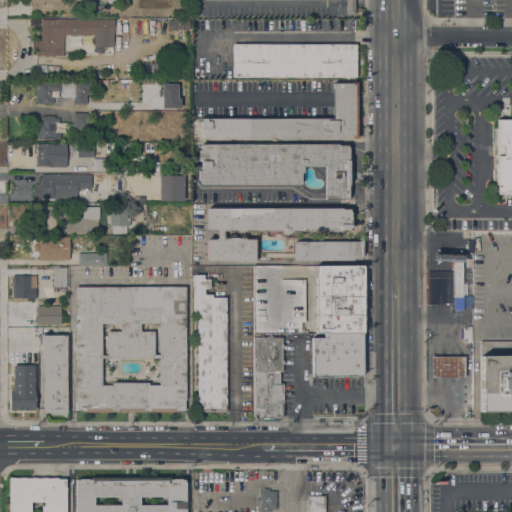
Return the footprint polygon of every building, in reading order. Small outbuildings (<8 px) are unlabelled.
[(354,0),(354,14),(346,15),(345,0),(354,0)] [(36,56),(36,48),(32,48),(32,41),(41,41),(41,35),(40,35),(40,29),(41,29),(41,19),(93,19),(93,35),(64,35),(63,37),(63,48),(60,48),(60,56),(36,56)] [(100,34),(100,20),(115,20),(114,34),(100,34)] [(67,35),(68,45),(93,44),(92,35),(67,35)] [(356,44),(356,77),(232,77),(232,44),(356,44)] [(46,65),(47,77),(36,77),(36,65),(46,65)] [(38,104),(36,102),(36,90),(38,90),(38,83),(61,82),(61,91),(51,91),(51,97),(53,97),(53,104),(38,104)] [(356,139),(351,139),(351,138),(204,138),(204,128),(200,128),(200,119),(333,118),(333,97),(333,83),(351,83),(351,82),(356,82),(356,97),(356,139)] [(72,83),(86,83),(86,107),(73,107),(73,95),(72,94),(72,83)] [(87,128),(73,128),(73,113),(86,113),(87,128)] [(55,116),(55,118),(59,118),(59,123),(55,123),(55,130),(60,130),(60,139),(37,139),(37,129),(36,129),(36,124),(37,124),(37,122),(41,122),(41,116),(55,116)] [(497,184),(493,184),(493,129),(497,129),(497,120),(511,120),(511,193),(497,193),(497,184)] [(48,167),(48,164),(37,164),(37,144),(66,143),(66,167),(48,167)] [(78,157),(78,143),(94,143),(94,157),(78,157)] [(338,144),(338,145),(347,145),(347,147),(348,147),(348,160),(349,163),(349,164),(348,166),(349,168),(349,169),(349,171),(348,172),(349,174),(349,176),(349,177),(348,178),(349,181),(349,182),(349,184),(348,185),(348,197),(347,197),(347,199),(325,199),(325,166),(303,166),(303,173),(301,173),(301,184),(200,184),(200,180),(198,180),(198,170),(200,170),(200,161),(198,161),(198,150),(200,150),(200,144),(338,144)] [(105,159),(105,170),(92,170),(92,158),(105,159)] [(182,200),(182,175),(158,174),(158,200),(182,200)] [(90,175),(90,194),(81,194),(77,199),(53,199),(53,198),(34,198),(33,184),(41,184),(41,175),(90,175)] [(56,212),(60,212),(60,219),(56,219),(56,227),(41,227),(41,220),(39,220),(39,216),(35,217),(35,207),(55,206),(56,212)] [(99,207),(98,218),(82,218),(82,207),(99,207)] [(341,208),(341,209),(350,209),(350,229),(340,229),(340,231),(292,231),(289,234),(287,234),(284,234),(282,233),(280,230),(245,230),(245,232),(236,232),(236,231),(223,231),(223,238),(245,238),(245,239),(254,239),(254,262),(234,262),(234,260),(206,260),(206,239),(215,239),(215,238),(216,238),(216,231),(215,231),(215,230),(205,230),(205,208),(341,208)] [(111,226),(110,226),(110,211),(127,211),(127,225),(126,225),(126,234),(111,234),(111,226)] [(293,260),(293,258),(259,257),(259,253),(293,253),(293,244),(294,242),(295,242),(358,242),(358,238),(360,235),(362,235),(362,256),(360,256),(360,259),(352,259),(352,260),(293,260)] [(38,260),(38,252),(36,252),(37,237),(56,237),(56,238),(65,238),(65,253),(61,253),(61,260),(38,260)] [(107,252),(107,265),(78,266),(78,253),(107,252)] [(463,262),(463,285),(467,285),(467,295),(463,295),(463,296),(463,297),(454,297),(453,262),(463,262)] [(67,285),(67,286),(56,287),(56,292),(54,292),(54,286),(53,287),(53,267),(66,267),(67,285)] [(254,267),(283,267),(283,279),(305,279),(305,322),(301,322),(301,333),(254,334),(254,267)] [(324,333),(315,333),(315,267),(362,267),(363,333),(362,333),(362,334),(324,334),(324,333)] [(36,275),(36,298),(12,298),(12,285),(13,285),(13,284),(11,283),(11,279),(13,277),(13,275),(36,275)] [(197,315),(194,315),(194,275),(204,275),(204,279),(210,279),(210,289),(205,289),(205,294),(212,294),(212,297),(226,297),(226,412),(197,412),(197,315)] [(452,304),(427,304),(427,278),(452,277),(452,304)] [(83,412),(83,410),(76,410),(76,401),(75,401),(75,287),(185,287),(185,400),(184,400),(184,412),(83,412)] [(463,296),(472,296),(472,307),(463,307),(463,297),(463,296)] [(61,305),(61,325),(37,325),(37,322),(35,322),(35,317),(37,317),(37,306),(61,305)] [(471,342),(461,342),(461,326),(471,326),(471,342)] [(362,334),(362,376),(312,376),(312,338),(324,338),(324,334),(362,334)] [(67,335),(66,412),(43,412),(44,353),(40,353),(40,335),(67,335)] [(262,418),(255,418),(255,416),(254,416),(254,337),(283,337),(283,371),(280,371),(280,383),(283,383),(283,417),(279,417),(279,421),(262,421),(262,419),(262,418)] [(511,341),(511,412),(480,412),(480,341),(511,341)] [(465,356),(464,377),(431,377),(431,356),(465,356)] [(34,390),(35,390),(35,410),(10,410),(10,390),(13,390),(13,366),(34,365),(34,390)] [(9,511),(9,478),(58,477),(58,479),(65,479),(65,487),(66,487),(66,511),(9,511)] [(75,511),(75,482),(76,482),(76,479),(90,479),(90,477),(170,477),(170,479),(186,479),(186,511),(75,511)] [(259,511),(259,501),(257,501),(257,499),(259,499),(259,489),(269,488),(269,491),(276,491),(276,509),(270,509),(270,511),(259,511)] [(307,511),(307,496),(325,495),(325,511),(307,511)]
